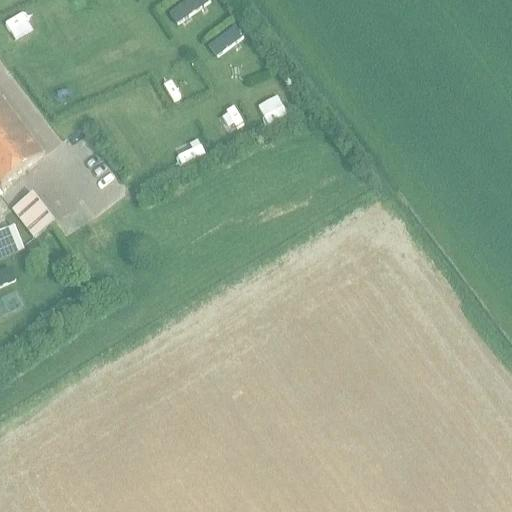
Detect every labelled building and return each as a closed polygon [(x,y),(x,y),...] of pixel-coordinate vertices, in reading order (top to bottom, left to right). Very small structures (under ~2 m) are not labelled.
[(168,94),(187,80),(172,62),(153,76),(168,94)] [(0,101),(0,191),(43,159),(0,101)] [(183,151),(210,141),(202,121),(175,131),(183,151)] [(12,212),(33,240),(54,224),(32,196),(12,212)] [(0,234),(0,262),(24,252),(14,228),(0,234)]
